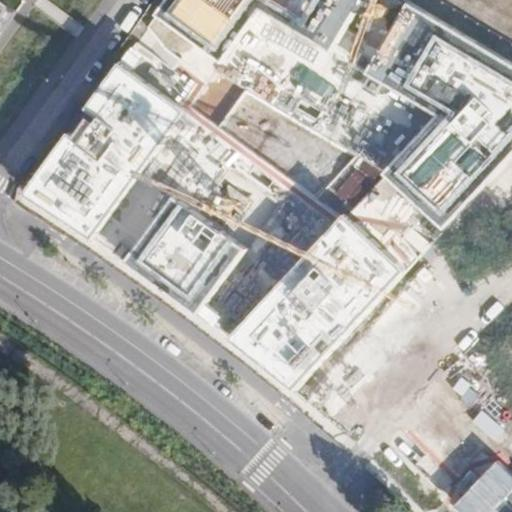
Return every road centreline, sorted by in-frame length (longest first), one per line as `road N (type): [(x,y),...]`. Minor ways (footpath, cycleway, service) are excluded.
road 1 (tertiary): [(0,262),(182,388),(313,502)]
road 2 (residential): [(313,502),(511,291)]
road 3 (residential): [(0,200),(137,0)]
